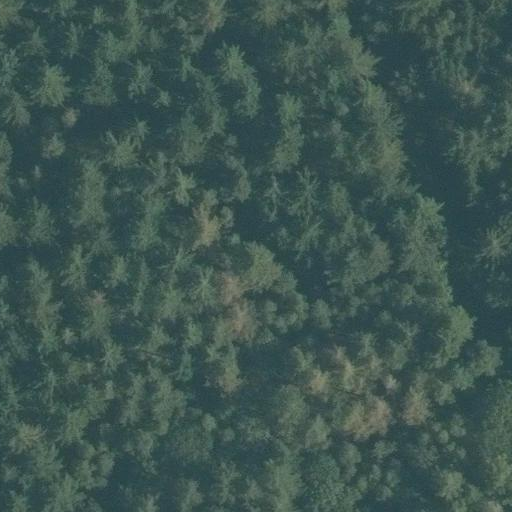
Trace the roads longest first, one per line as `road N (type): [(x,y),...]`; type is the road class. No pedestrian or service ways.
road 1 (track): [(346,0),(511,400)]
road 2 (track): [(0,347),(63,511)]
